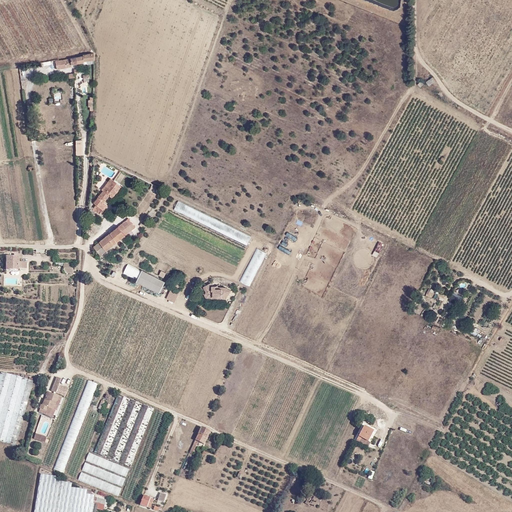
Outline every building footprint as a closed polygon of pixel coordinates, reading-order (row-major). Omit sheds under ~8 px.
[(83,62),(83,61),(94,59),(93,53),(83,55),(83,56),(76,57),(77,63),(83,62)] [(70,66),(70,64),(77,63),(76,57),(70,58),(58,60),(60,68),(70,66)] [(426,82),(429,86),(435,81),(432,78),(426,82)] [(111,179),(102,190),(103,191),(112,180),(111,179)] [(112,180),(103,191),(101,193),(103,196),(106,193),(109,195),(112,198),(121,187),(117,184),(112,180)] [(113,199),(122,188),(121,187),(112,198),(113,199)] [(98,197),(94,203),(96,204),(103,211),(107,206),(105,203),(103,202),(98,197)] [(100,214),(103,211),(96,204),(92,210),(95,211),(100,214)] [(135,227),(128,219),(119,226),(126,235),(135,227)] [(148,224),(143,220),(140,225),(145,229),(148,224)] [(110,233),(117,242),(126,235),(119,226),(115,229),(110,233)] [(94,246),(101,255),(117,242),(110,233),(94,246)] [(239,282),(249,287),(266,253),(256,248),(239,282)] [(19,261),(19,257),(9,256),(9,258),(6,258),(6,270),(13,270),(13,268),(19,268),(26,268),(26,261),(19,261)] [(73,273),(73,263),(63,263),(63,273),(73,273)] [(126,265),(123,274),(136,279),(140,270),(126,265)] [(166,281),(142,269),(137,281),(160,293),(166,281)] [(212,287),(212,285),(211,282),(204,286),(206,292),(204,293),(207,299),(210,298),(213,298),(213,296),(222,297),(222,298),(226,298),(231,290),(226,287),(216,286),(216,288),(212,287)] [(170,289),(166,299),(175,302),(178,292),(170,289)] [(436,292),(434,298),(443,300),(445,294),(436,292)] [(34,392),(31,391),(33,381),(1,373),(0,375),(0,442),(19,448),(26,422),(34,392)] [(57,376),(52,391),(66,396),(69,387),(60,384),(62,378),(57,376)] [(67,469),(94,382),(85,380),(63,450),(64,451),(61,461),(58,460),(56,466),(67,469)] [(46,412),(52,415),(54,409),(57,402),(59,403),(61,396),(49,391),(47,398),(45,398),(43,404),(42,403),(40,407),(41,407),(39,411),(45,414),(46,412)] [(131,466),(154,407),(118,393),(95,452),(131,466)] [(58,410),(63,397),(61,396),(59,403),(57,402),(54,409),(58,410)] [(365,440),(371,429),(364,426),(357,439),(360,441),(361,438),(365,440)] [(47,436),(36,433),(35,438),(46,442),(47,438),(47,436)] [(200,442),(203,436),(198,434),(194,443),(196,445),(198,441),(200,442)] [(78,440),(76,446),(86,449),(88,443),(78,440)] [(88,453),(85,461),(126,476),(129,468),(88,453)] [(27,460),(40,465),(41,461),(29,456),(27,460)] [(68,467),(78,470),(81,460),(72,457),(68,467)] [(122,486),(125,478),(84,463),(81,470),(122,486)] [(118,496),(121,488),(80,473),(77,481),(118,496)] [(151,503),(148,502),(150,497),(144,495),(141,505),(146,507),(147,506),(150,507),(151,503)]
